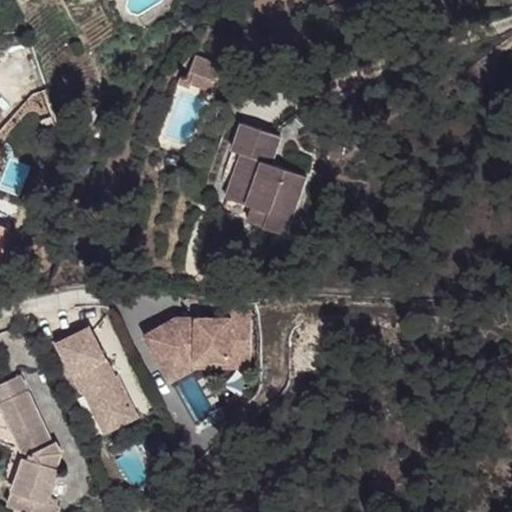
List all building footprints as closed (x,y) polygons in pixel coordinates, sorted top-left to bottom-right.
[(28,42),(0,48),(0,70),(32,62),(28,42)] [(215,81),(221,65),(196,55),(187,79),(181,77),(179,82),(190,87),(191,83),(195,73),(215,81)] [(215,81),(195,73),(191,83),(211,90),(215,81)] [(281,135),(244,122),(234,150),(246,154),(241,168),(238,167),(228,197),(254,206),(249,221),(286,234),(307,176),(272,163),(281,135)] [(24,143),(13,156),(16,158),(27,146),(24,143)] [(27,146),(16,158),(22,164),(34,151),(27,146)] [(147,335),(168,375),(196,360),(251,361),(251,312),(220,311),(220,319),(177,318),(147,335)] [(75,330),(57,339),(83,393),(85,392),(96,413),(105,408),(114,429),(137,418),(116,375),(114,376),(90,327),(77,334),(75,330)] [(196,360),(168,375),(171,381),(197,367),(251,367),(251,361),(196,360)] [(1,403),(0,402),(0,441),(32,453),(31,458),(26,457),(10,506),(28,511),(57,511),(60,505),(49,501),(60,468),(52,465),(54,457),(61,453),(56,442),(52,443),(20,375),(7,381),(14,396),(1,403)] [(7,381),(0,384),(0,400),(1,403),(14,396),(7,381)] [(96,413),(105,433),(114,429),(105,408),(96,413)]
